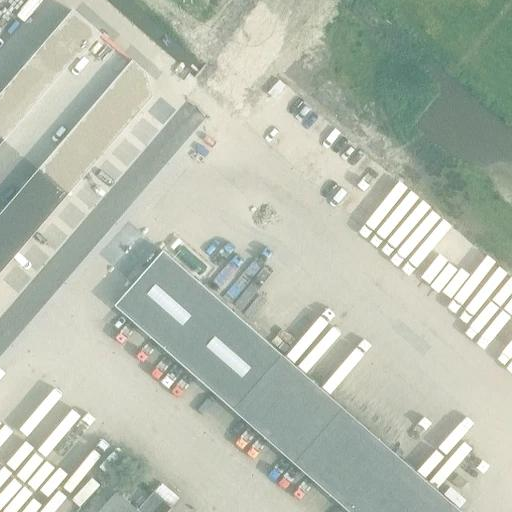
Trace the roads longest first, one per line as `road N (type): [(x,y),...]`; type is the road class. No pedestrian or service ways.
road 1 (unclassified): [(0,332),(282,0)]
road 2 (unknown): [(294,511),(37,288)]
